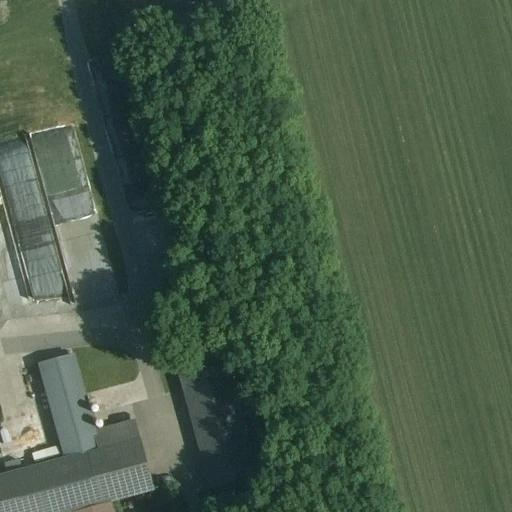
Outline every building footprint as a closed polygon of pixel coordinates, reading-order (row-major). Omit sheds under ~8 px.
[(101,92),(130,218),(164,210),(157,182),(139,186),(134,162),(135,162),(125,122),(131,121),(123,87),(101,92)] [(0,283),(0,308),(28,306),(26,281),(0,283)] [(0,511),(77,511),(110,503),(154,491),(135,423),(95,434),(74,357),(39,366),(66,461),(0,479),(0,511)] [(258,477),(228,365),(182,378),(212,490),(258,477)] [(112,511),(110,503),(77,511),(112,511)]
